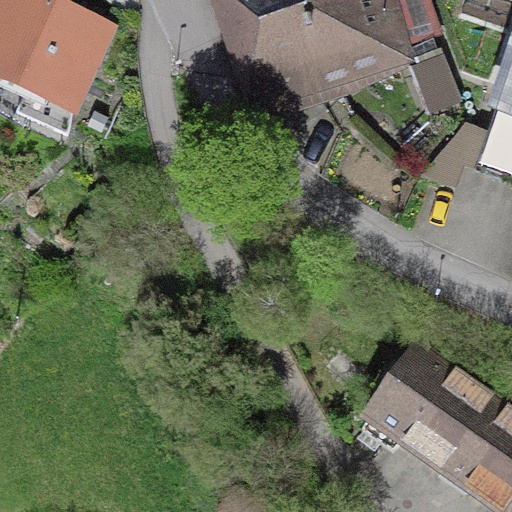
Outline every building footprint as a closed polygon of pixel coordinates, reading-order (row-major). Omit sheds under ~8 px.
[(0,0),(0,78),(27,91),(17,114),(68,136),(69,133),(73,108),(70,106),(86,69),(103,31),(33,0),(0,0)] [(225,0),(236,34),(361,0),(225,0)] [(361,0),(236,34),(263,111),(319,93),(318,91),(316,92),(307,62),(435,23),(426,0),(361,0)] [(511,62),(487,133),(511,141),(511,62)] [(511,511),(511,416),(417,350),(367,421),(496,511),(511,511)]
